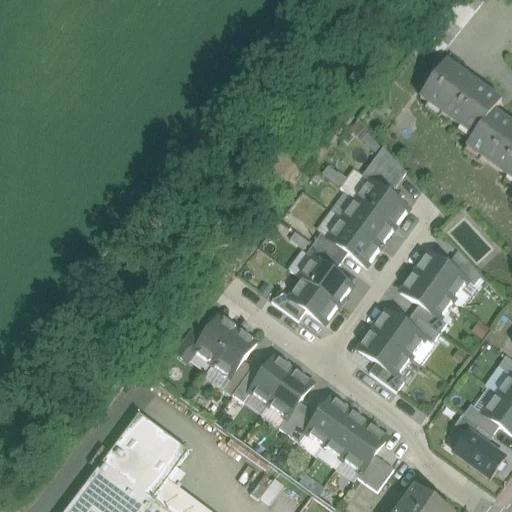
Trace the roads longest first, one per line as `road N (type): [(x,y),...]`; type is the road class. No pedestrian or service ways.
road 1 (residential): [(485,511),(427,468),(411,430),(323,368)]
road 2 (residential): [(323,368),(427,222)]
